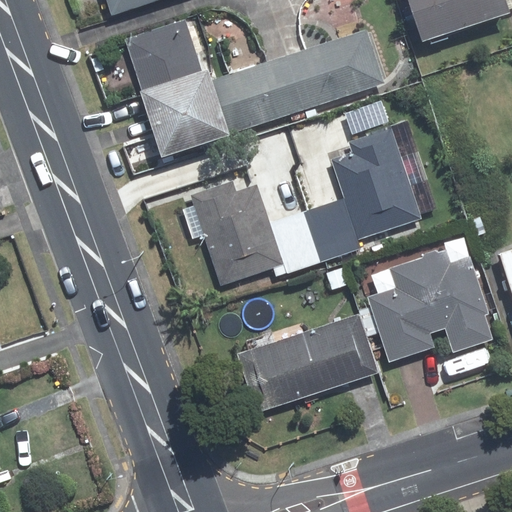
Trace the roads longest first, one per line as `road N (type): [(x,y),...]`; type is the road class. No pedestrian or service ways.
road 1 (secondary): [(189,511),(0,16)]
road 2 (residential): [(299,511),(511,442)]
